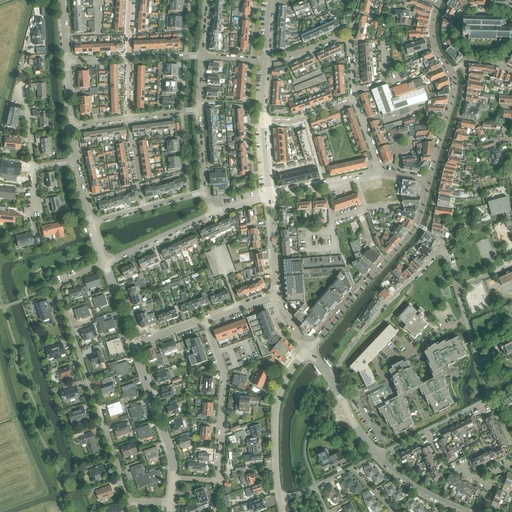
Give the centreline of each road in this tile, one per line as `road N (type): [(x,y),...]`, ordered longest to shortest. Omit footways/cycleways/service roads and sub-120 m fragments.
road 1 (residential): [(170,503),(130,500),(56,285),(105,264)]
road 2 (residential): [(428,232),(466,61)]
road 3 (residential): [(443,249),(383,305),(331,378)]
road 4 (residential): [(416,224),(307,351)]
road 5 (residential): [(217,481),(224,369),(205,319)]
road 6 (residential): [(280,497),(277,404),(307,351)]
road 7 (secondary): [(172,479),(132,344)]
